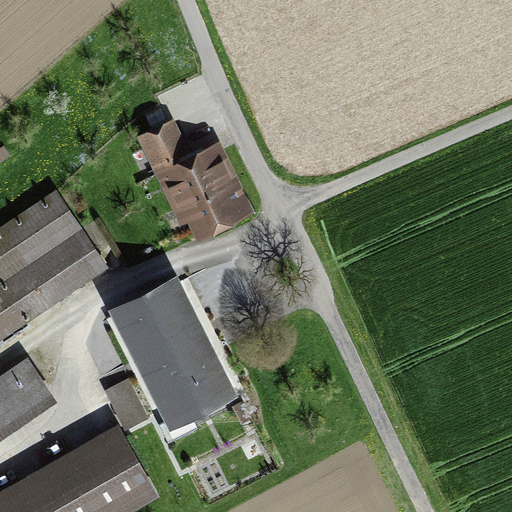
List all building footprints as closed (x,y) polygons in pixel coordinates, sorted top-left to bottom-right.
[(179,125),(144,141),(184,226),(193,222),(203,244),(260,218),(226,144),(194,158),(179,125)] [(59,190),(0,229),(0,343),(112,270),(59,190)] [(186,279),(119,311),(178,432),(245,400),(186,279)] [(33,362),(0,384),(0,449),(63,406),(33,362)] [(128,385),(110,395),(130,430),(148,419),(128,385)] [(126,430),(0,501),(0,504),(4,511),(145,511),(167,500),(126,430)]
